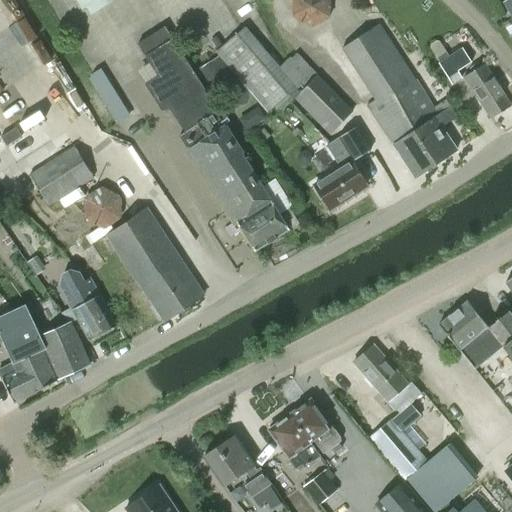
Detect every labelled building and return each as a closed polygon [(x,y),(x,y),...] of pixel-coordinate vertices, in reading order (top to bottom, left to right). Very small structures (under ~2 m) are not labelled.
[(74,0),(81,10),(98,0),(74,0)] [(311,29),(330,18),(330,0),(292,0),(292,17),(311,29)] [(511,0),(507,0),(502,3),(511,20),(511,0)] [(377,25),(341,48),(375,103),(367,109),(413,178),(455,151),(440,128),(455,117),(449,106),(436,114),(434,110),(433,111),(410,73),(377,25)] [(299,92),(279,69),(244,27),(215,52),(238,79),(239,78),(272,117),(293,99),(299,92)] [(217,111),(166,30),(139,47),(157,76),(144,84),(161,111),(168,107),(184,132),(178,136),(186,149),(185,150),(232,225),(236,223),(254,251),(266,244),(267,245),(275,239),(274,238),(288,230),(287,229),(297,223),(288,210),(279,216),(241,154),(242,153),(225,126),(224,127),(215,112),(217,111)] [(450,86),(460,80),(455,72),(470,63),(461,49),(448,57),(444,52),(435,58),(438,63),(436,64),(450,86)] [(289,58),(278,68),(299,92),(300,93),(317,77),(296,54),(290,60),(289,58)] [(203,70),(198,73),(208,89),(231,75),(221,59),(203,70)] [(462,77),(489,119),(508,107),(481,65),(462,77)] [(117,124),(129,117),(101,72),(90,79),(117,124)] [(352,111),(317,77),(300,93),(293,100),(328,134),(352,111)] [(264,131),(256,138),(261,144),(269,137),(264,131)] [(328,210),(364,186),(348,161),(360,153),(347,134),(326,147),(340,168),(312,186),(328,210)] [(28,175),(47,205),(92,177),(73,146),(28,175)] [(161,321),(201,295),(135,193),(128,198),(132,216),(104,234),(161,321)] [(40,264),(33,253),(24,258),(31,270),(40,264)] [(79,273),(71,271),(64,275),(61,283),(69,299),(69,302),(72,308),(63,313),(68,324),(77,319),(89,341),(115,327),(98,295),(98,296),(89,279),(84,282),(79,273)] [(437,326),(462,358),(471,351),(469,349),(490,333),(487,329),(466,303),(437,326)] [(39,338),(40,338),(24,305),(0,316),(0,337),(12,363),(0,368),(0,377),(12,403),(59,380),(39,338)] [(487,329),(490,333),(469,349),(471,351),(462,358),(472,370),(501,346),(505,351),(511,360),(511,317),(508,312),(487,329)] [(39,338),(59,380),(70,375),(70,374),(89,364),(69,324),(40,338),(39,338)] [(407,385),(371,345),(352,363),(387,402),(386,403),(393,411),(395,409),(398,413),(408,404),(420,394),(410,383),(407,385)] [(310,442),(313,440),(323,454),(330,449),(334,454),(342,448),(338,443),(341,441),(340,438),(335,430),(330,428),(309,399),(289,414),(310,442)] [(402,433),(419,417),(408,404),(398,413),(390,420),(402,433)] [(310,442),(289,414),(267,429),(288,458),(288,462),(293,469),(296,468),(298,472),(320,456),(310,442)] [(406,482),(428,462),(402,433),(390,420),(369,440),(406,482)] [(232,436),(203,456),(224,487),(245,473),(249,479),(242,485),(250,496),(270,483),(259,468),(255,470),(253,467),(254,466),(232,436)] [(433,511),(438,511),(474,480),(445,448),(428,462),(406,482),(433,511)] [(511,462),(503,470),(511,481),(511,462)] [(321,472),(303,486),(318,505),(336,490),(321,472)] [(385,511),(424,511),(400,484),(378,502),(385,511)] [(176,511),(159,486),(125,509),(127,511),(176,511)]
